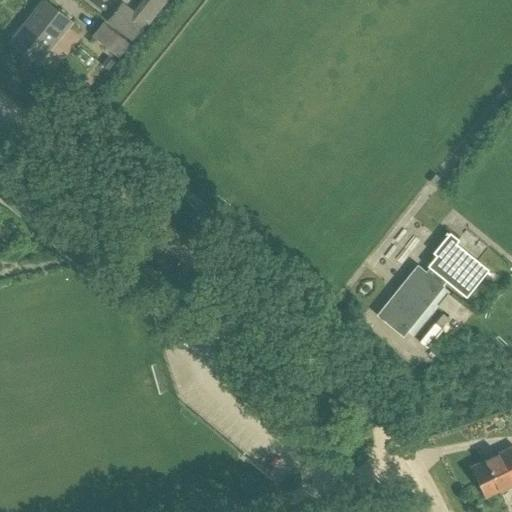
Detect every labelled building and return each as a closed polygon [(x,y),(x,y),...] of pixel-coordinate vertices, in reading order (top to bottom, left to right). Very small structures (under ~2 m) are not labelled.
[(37,66),(71,22),(44,1),(28,21),(31,24),(13,47),(37,66)] [(106,21),(131,41),(146,22),(121,2),(106,21)] [(118,58),(129,43),(102,22),(91,37),(118,58)] [(114,62),(108,57),(101,65),(108,70),(114,62)] [(466,298),(488,271),(455,244),(459,240),(449,233),(446,237),(448,238),(442,244),(445,246),(427,267),(430,269),(426,273),(417,266),(377,315),(403,336),(443,287),(441,286),(445,281),(466,298)] [(460,304),(447,293),(437,306),(450,316),(460,304)] [(478,483),(511,466),(511,447),(470,468),(478,483)] [(511,466),(478,483),(485,498),(511,484),(511,466)]
